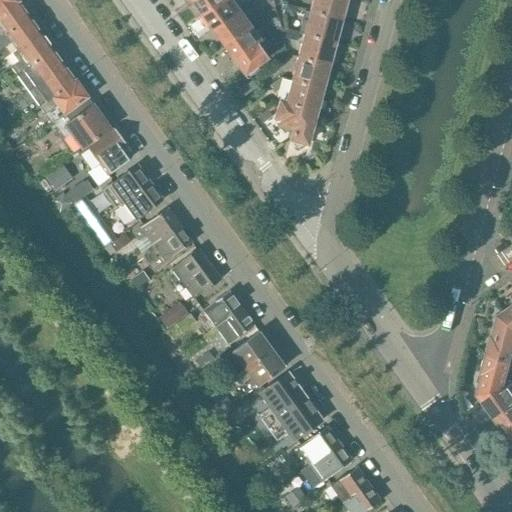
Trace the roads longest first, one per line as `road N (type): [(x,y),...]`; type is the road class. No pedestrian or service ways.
road 1 (residential): [(414,511),(46,0)]
road 2 (residential): [(323,250),(140,0)]
road 3 (tertiary): [(390,0),(323,250)]
road 4 (tertiary): [(461,278),(511,90)]
road 5 (tertiary): [(323,250),(416,386)]
road 6 (tertiary): [(509,511),(416,386)]
